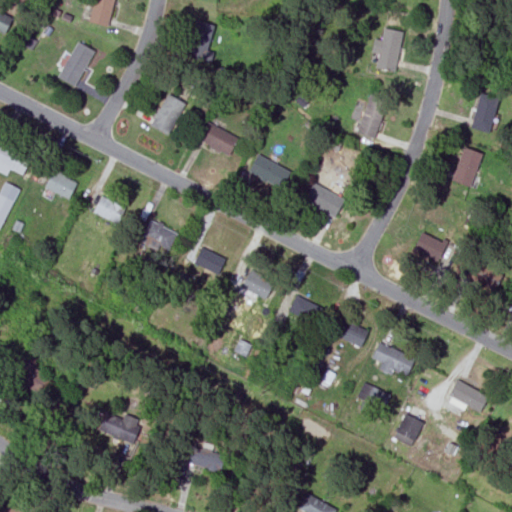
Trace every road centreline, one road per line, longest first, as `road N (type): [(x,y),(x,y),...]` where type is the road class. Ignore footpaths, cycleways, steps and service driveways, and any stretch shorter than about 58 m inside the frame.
road 1 (residential): [(0,91),(511,353)]
road 2 (residential): [(353,272),(410,156),(435,74),(445,0)]
road 3 (residential): [(0,443),(46,477),(160,511)]
road 4 (residential): [(94,139),(141,48),(155,0)]
